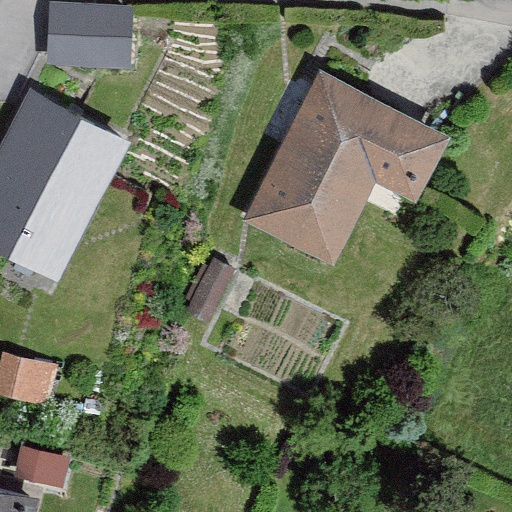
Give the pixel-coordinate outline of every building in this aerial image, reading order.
[(46,63),(127,68),(130,11),(49,7),(46,63)] [(328,269),(375,184),(413,204),(450,137),(323,67),(238,220),(328,269)] [(130,142),(27,96),(0,153),(0,252),(66,282),(130,142)] [(52,369),(0,358),(0,398),(45,407),(52,369)] [(0,511),(34,511),(37,501),(0,492),(0,511)]
